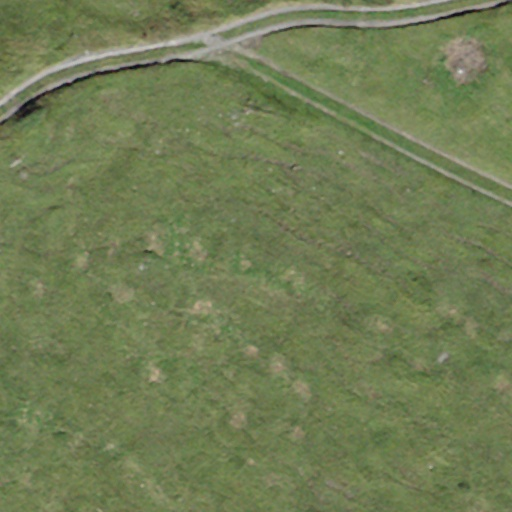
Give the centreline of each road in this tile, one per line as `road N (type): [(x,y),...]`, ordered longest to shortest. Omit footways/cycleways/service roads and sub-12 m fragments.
road 1 (track): [(0,106),(77,68),(200,45),(262,22),(389,17),(491,0)]
road 2 (track): [(200,45),(511,199)]
